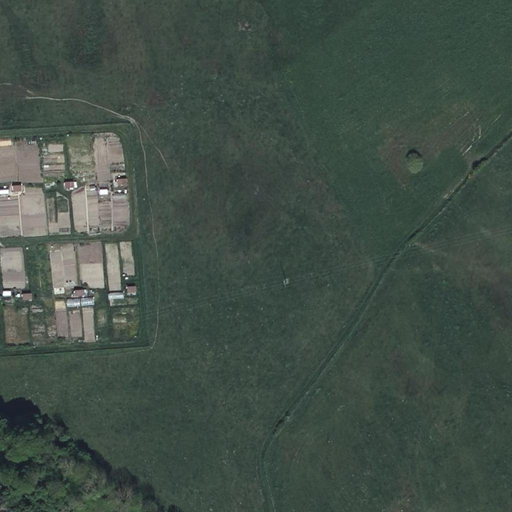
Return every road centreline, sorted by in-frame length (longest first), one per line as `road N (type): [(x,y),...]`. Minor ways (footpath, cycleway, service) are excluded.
road 1 (track): [(0,135),(108,128),(123,134),(144,331),(131,343),(0,352)]
road 2 (track): [(273,511),(270,439),(355,325),(373,268),(511,129)]
road 3 (track): [(135,235),(0,244)]
